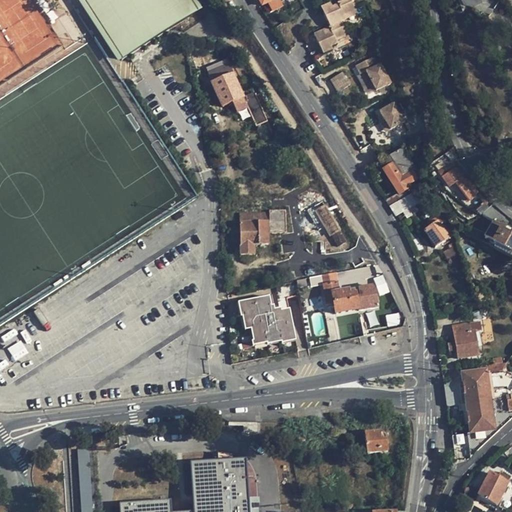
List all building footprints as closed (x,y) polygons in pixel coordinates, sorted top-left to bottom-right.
[(127,54),(197,9),(190,0),(82,0),(120,59),(127,54)] [(259,0),(263,6),(268,4),(272,12),(283,7),(279,0),(259,0)] [(344,19),(349,16),(347,13),(359,7),(355,0),(342,0),(340,2),(341,4),(335,7),(334,5),(332,1),(323,7),(332,25),(344,19)] [(361,10),(359,7),(347,13),(349,16),(361,10)] [(337,39),(350,32),(344,19),(332,25),(330,26),(331,26),(332,29),(326,32),(324,30),(324,29),(315,34),(326,53),(333,50),(334,49),(333,46),(339,43),(337,39)] [(352,35),(350,32),(337,39),(339,43),(352,35)] [(375,57),(358,66),(362,75),(368,72),(378,91),(392,84),(382,64),(380,66),(375,57)] [(220,65),(207,71),(209,76),(222,70),(220,65)] [(222,70),(209,76),(222,106),(233,101),(237,111),(247,106),(255,125),(266,120),(253,91),(242,96),(241,93),(229,67),(222,70)] [(368,72),(362,75),(372,94),(378,91),(368,72)] [(394,104),(380,113),(386,122),(391,131),(393,130),(405,122),(394,104)] [(386,122),(381,125),(387,134),(391,131),(386,122)] [(402,148),(390,157),(394,163),(384,169),(399,193),(400,194),(408,189),(406,186),(416,179),(413,174),(417,171),(402,148)] [(452,153),(447,156),(452,162),(456,158),(452,153)] [(380,163),(384,169),(394,163),(390,157),(380,163)] [(438,172),(442,178),(457,168),(452,162),(438,172)] [(461,167),(457,169),(466,181),(469,178),(461,167)] [(479,192),(469,178),(466,181),(457,169),(457,168),(442,178),(449,188),(455,184),(469,202),(477,196),(476,195),(479,192)] [(280,177),(279,180),(280,190),(289,190),(289,177),(280,177)] [(240,182),(240,212),(266,209),(266,208),(280,208),(280,190),(279,180),(240,182)] [(316,182),(300,187),(304,199),(311,197),(309,193),(318,190),(316,182)] [(427,197),(421,187),(411,193),(391,206),(397,216),(409,208),(415,204),(427,197)] [(399,193),(386,202),(389,207),(391,206),(411,193),(408,189),(400,194),(399,193)] [(476,210),(481,216),(483,215),(490,208),(493,205),(492,204),(487,199),(476,210)] [(330,235),(337,247),(347,241),(324,201),(315,206),(316,207),(314,208),(325,227),(330,235)] [(419,211),(415,204),(409,208),(413,215),(419,211)] [(494,220),(499,210),(493,205),(490,208),(483,215),(494,221),(494,220)] [(309,211),(320,229),(325,227),(314,208),(309,211)] [(511,219),(499,210),(494,220),(505,226),(507,227),(511,219)] [(270,222),(267,222),(268,233),(268,234),(286,233),(286,220),(286,215),(286,211),(270,212),(270,222)] [(266,219),(266,213),(240,214),(241,223),(267,222),(266,219)] [(441,214),(436,217),(438,221),(425,230),(436,247),(453,234),(444,221),(445,220),(441,214)] [(422,227),(425,230),(438,221),(436,217),(422,227)] [(511,233),(504,229),(505,226),(494,220),(494,221),(486,237),(511,251),(511,233)] [(254,247),(268,246),(268,234),(268,233),(267,222),(241,223),(241,256),(254,255),(254,247)] [(319,230),(324,239),(330,235),(325,227),(320,229),(319,230)] [(330,251),(337,247),(330,235),(324,239),(330,251)] [(452,247),(444,251),(448,260),(458,255),(454,242),(451,243),(452,247)] [(369,266),(341,271),(343,280),(350,279),(351,286),(372,283),(369,266)] [(337,283),(336,273),(321,276),(323,286),(330,284),(337,283)] [(306,280),(299,281),(300,288),(307,287),(306,280)] [(332,292),(339,290),(337,283),(330,284),(332,292)] [(323,286),(325,296),(329,295),(328,292),(332,292),(330,284),(323,286)] [(349,295),(348,291),(339,293),(339,290),(332,292),(333,294),(329,295),(330,304),(334,304),(337,314),(358,310),(355,294),(349,295)] [(266,341),(273,340),(279,339),(278,337),(285,336),(286,338),(290,338),(295,337),(290,310),(281,312),(282,313),(277,314),(276,311),(275,311),(270,312),(269,308),(271,307),(269,298),(243,303),(245,317),(247,317),(250,331),(251,330),(253,343),(266,340),(266,341)] [(485,311),(472,313),(473,321),(486,319),(485,311)] [(480,323),(474,324),(452,327),(455,343),(448,344),(449,353),(456,352),(458,360),(478,357),(475,333),(481,331),(480,323)] [(21,340),(7,348),(15,360),(28,353),(21,340)] [(470,434),(452,436),(454,451),(469,449),(471,458),(511,419),(511,395),(511,393),(511,375),(507,374),(505,363),(503,363),(493,365),(495,375),(488,376),(486,371),(461,375),(466,404),(468,424),(470,434)] [(493,365),(486,366),(485,366),(457,371),(449,380),(449,384),(445,385),(448,407),(451,407),(459,406),(466,404),(461,375),(486,371),(488,376),(495,375),(493,365)] [(465,425),(468,424),(466,404),(459,406),(460,412),(463,412),(465,425)] [(461,421),(460,412),(459,406),(451,407),(454,422),(461,421)] [(258,423),(229,422),(229,426),(243,426),(244,431),(258,431),(258,423)] [(380,432),(366,434),(368,454),(388,452),(387,439),(381,440),(380,432)] [(77,450),(81,511),(92,511),(88,449),(77,450)] [(233,462),(233,457),(233,452),(219,453),(219,462),(233,462)] [(249,511),(249,503),(248,495),(246,461),(241,461),(233,462),(219,462),(190,465),(194,511),(171,511),(171,502),(120,506),(120,511),(249,511)] [(501,473),(498,478),(508,483),(511,478),(501,473)] [(497,505),(508,483),(498,478),(489,474),(478,496),(497,505)] [(253,503),(249,503),(249,511),(258,511),(257,502),(253,503)]
